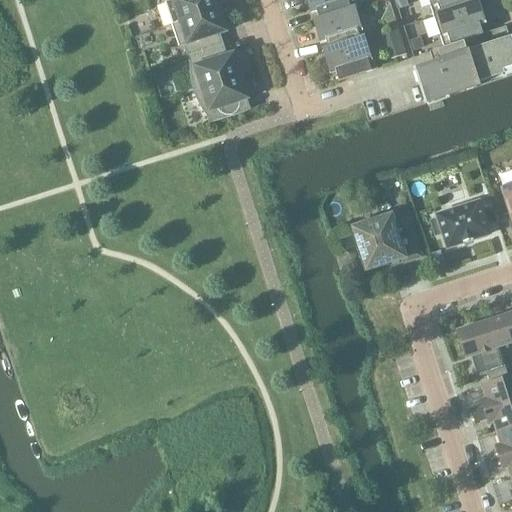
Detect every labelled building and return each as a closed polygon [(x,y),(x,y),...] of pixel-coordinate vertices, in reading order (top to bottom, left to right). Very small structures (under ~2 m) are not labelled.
[(172,26),(218,11),(218,10),(215,11),(213,5),(216,4),(214,0),(168,0),(169,2),(165,4),(172,26)] [(315,24),(358,10),(354,0),(306,0),(309,6),(313,4),(319,22),(315,24)] [(406,0),(394,0),(398,10),(404,8),(407,1),(406,0)] [(427,0),(434,18),(477,4),(472,5),(470,0),(427,0)] [(443,47),(482,35),(479,25),(483,24),(477,4),(434,18),(443,47)] [(325,54),(368,40),(358,10),(315,24),(318,35),(323,34),(329,52),(324,53),(325,54)] [(187,58),(223,46),(219,35),(225,33),(220,18),(218,19),(216,12),(218,12),(218,11),(172,26),(179,48),(183,47),(187,58)] [(511,48),(505,27),(482,35),(443,47),(433,51),(437,64),(415,71),(424,98),(441,93),(443,98),(476,88),(475,83),(501,75),(500,71),(511,66),(511,48)] [(399,35),(386,39),(393,60),(406,56),(399,35)] [(368,40),(325,54),(328,65),(332,63),(339,83),(378,71),(368,40)] [(421,40),(411,43),(414,53),(424,50),(421,40)] [(194,93),(240,78),(240,77),(237,78),(235,72),(237,71),(233,56),(227,58),(223,46),(187,58),(187,59),(191,57),(195,70),(190,70),(191,80),(193,90),(194,93)] [(240,78),(194,93),(195,96),(199,105),(204,114),(208,110),(213,124),(246,113),(242,101),(247,100),(240,78)] [(511,221),(511,185),(501,189),(511,221)] [(466,207),(436,217),(437,219),(430,222),(435,238),(443,235),(447,250),(489,236),(479,203),(489,200),(485,188),(475,191),(476,193),(463,197),(466,207)] [(393,225),(391,218),(373,223),(371,222),(369,222),(366,222),(364,222),(361,223),(359,225),(358,227),(357,229),(353,230),(366,272),(387,265),(388,264),(389,263),(390,262),(390,261),(394,259),(395,260),(396,261),(397,261),(399,261),(403,260),(404,264),(421,258),(408,220),(393,225)] [(511,344),(511,313),(489,321),(498,349),(511,344)] [(507,376),(498,349),(489,321),(461,330),(477,379),(487,375),(489,382),(507,376)] [(485,414),(511,404),(511,378),(508,380),(482,388),(488,405),(482,407),(485,414)] [(497,435),(511,430),(511,404),(485,414),(487,421),(492,419),(497,435)] [(482,407),(471,410),(473,417),(485,414),(482,407)] [(485,414),(473,417),(476,424),(487,421),(485,414)] [(500,460),(511,455),(511,430),(497,435),(502,451),(497,452),(500,460)] [(511,481),(511,480),(511,455),(500,460),(502,466),(507,465),(511,481)]
